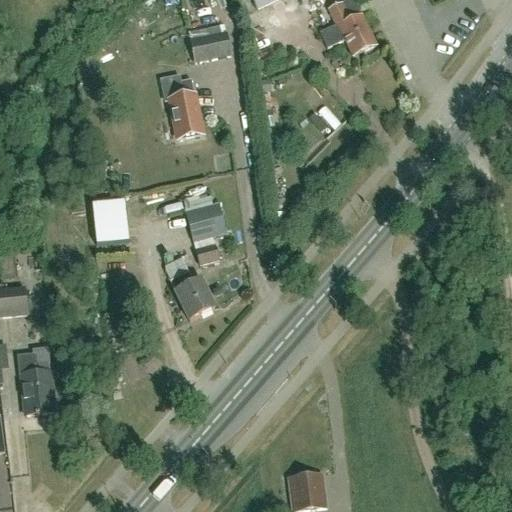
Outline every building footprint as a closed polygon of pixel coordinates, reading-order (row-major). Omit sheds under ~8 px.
[(251,0),(258,14),(288,0),(251,0)] [(327,51),(345,43),(353,59),(376,48),(362,19),(361,19),(353,1),(328,13),(335,28),(319,36),(327,51)] [(230,59),(226,37),(224,27),(188,34),(195,66),(230,59)] [(165,104),(170,103),(178,142),(202,138),(191,83),(180,85),(179,80),(161,84),(165,104)] [(130,241),(128,200),(102,201),(104,242),(130,241)] [(185,215),(188,226),(193,243),(226,235),(221,217),(219,206),(185,215)] [(218,264),(215,248),(196,253),(199,269),(218,264)] [(164,273),(170,284),(189,324),(214,312),(200,283),(194,286),(188,275),(181,261),(164,268),(164,273)] [(5,265),(4,285),(22,286),(23,266),(5,265)] [(0,322),(25,319),(22,293),(0,295),(0,322)] [(25,419),(54,416),(50,375),(38,376),(37,369),(36,369),(34,358),(18,359),(19,371),(21,377),(25,419)] [(494,447),(511,445),(510,433),(493,434),(494,447)] [(291,511),(321,511),(326,511),(322,478),(288,482),(291,511)]
